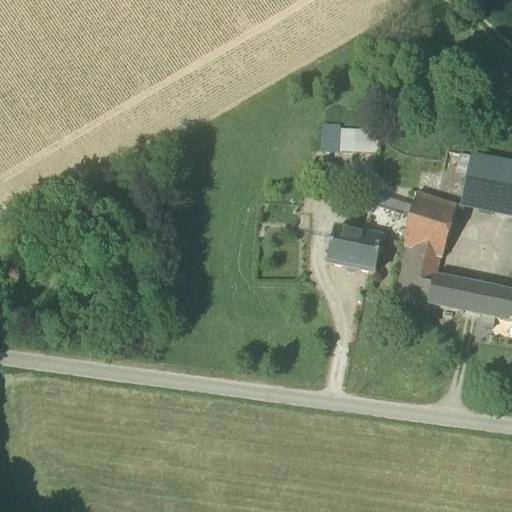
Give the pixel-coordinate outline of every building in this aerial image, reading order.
[(338,155),(353,156),(354,134),(339,133),(339,137),(338,155)] [(378,135),(354,134),(353,156),(377,157),(378,135)] [(339,137),(323,136),(322,155),(338,155),(339,137)] [(455,176),(467,178),(471,159),(459,156),(455,176)] [(460,210),(511,220),(511,167),(471,159),(467,178),(460,210)] [(375,198),(371,210),(408,221),(412,209),(375,198)] [(406,251),(442,262),(456,211),(415,198),(412,209),(408,221),(410,222),(402,250),(406,251)] [(371,210),(362,238),(382,243),(402,250),(410,222),(408,221),(371,210)] [(374,278),(382,243),(362,238),(334,233),(327,268),(374,278)] [(436,281),(442,262),(406,251),(395,301),(427,308),(433,280),(436,281)] [(427,308),(462,315),(468,287),(436,281),(433,280),(427,308)] [(462,315),(478,319),(484,290),(468,287),(462,315)] [(478,319),(510,325),(511,318),(511,296),(484,290),(478,319)]
